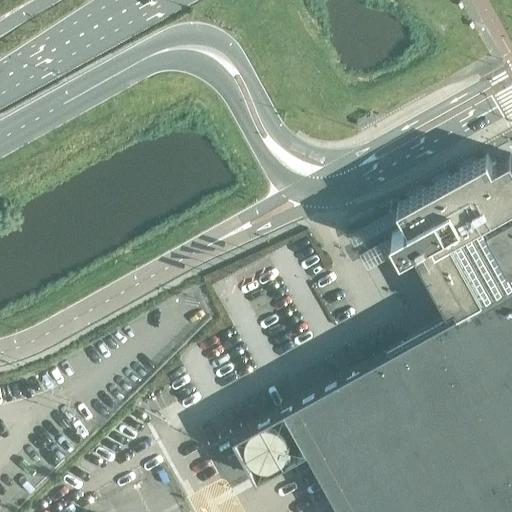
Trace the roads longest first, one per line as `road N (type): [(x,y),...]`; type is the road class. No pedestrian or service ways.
road 1 (unclassified): [(511,67),(287,195),(260,225)]
road 2 (unclassified): [(0,343),(49,336),(260,225)]
road 3 (unclassified): [(260,225),(366,180),(511,100)]
road 4 (primary): [(0,94),(148,0)]
